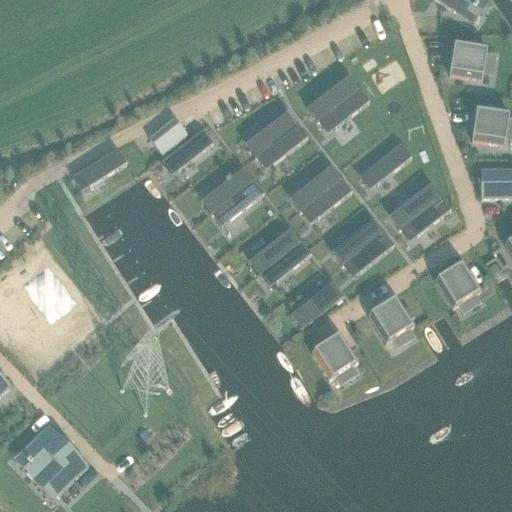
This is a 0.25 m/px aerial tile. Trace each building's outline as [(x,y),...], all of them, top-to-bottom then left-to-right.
[(480,0),(433,0),(432,2),(466,24),(481,1),(480,0)] [(454,52),(449,85),(482,90),(487,57),(454,52)] [(278,84),(288,107),(340,84),(330,61),(278,84)] [(351,84),(318,110),(328,123),(361,97),(351,84)] [(361,97),(328,123),(337,135),(371,109),(361,97)] [(274,102),(246,132),(256,142),(284,112),(274,102)] [(293,117),(259,143),(269,155),(302,129),(293,117)] [(477,118),(472,151),(505,155),(509,123),(477,118)] [(175,122),(150,142),(163,158),(187,137),(175,122)] [(374,123),(348,143),(356,154),(382,134),(374,123)] [(302,129),(269,155),(279,168),(312,142),(302,129)] [(201,136),(168,162),(178,175),(211,149),(201,136)] [(402,150),(368,176),(377,189),(411,163),(402,150)] [(117,153),(82,175),(91,189),(126,168),(117,153)] [(223,163),(191,186),(198,197),(231,174),(223,163)] [(334,170),(301,196),(311,209),(344,183),(334,170)] [(511,174),(480,175),(481,203),(511,202),(511,174)] [(242,177),(208,203),(218,216),(251,189),(242,177)] [(344,183),(311,209),(321,222),(354,196),(344,183)] [(251,189),(218,216),(228,228),(261,202),(251,189)] [(434,193),(400,219),(410,231),(444,206),(434,193)] [(444,206),(410,231),(419,244),(453,219),(444,206)] [(329,236),(339,247),(372,219),(362,207),(329,236)] [(246,257),(270,233),(261,223),(236,247),(246,257)] [(376,224),(343,250),(353,263),(386,237),(376,224)] [(288,236),(254,262),(264,275),(298,249),(288,236)] [(386,237),(353,263),(362,275),(396,249),(386,237)] [(298,249),(264,275),(274,287),(307,261),(298,249)] [(462,273),(434,290),(450,319),(479,302),(462,273)] [(284,311),(313,294),(306,283),(278,300),(284,311)] [(337,291),(300,312),(308,326),(345,304),(337,291)] [(394,305),(369,320),(386,348),(411,333),(394,305)] [(405,310),(400,313),(406,323),(411,320),(405,310)] [(339,339),(311,356),(328,385),(356,368),(339,339)] [(0,380),(0,401),(10,391),(0,380)] [(48,430),(12,464),(53,506),(88,472),(48,430)]
